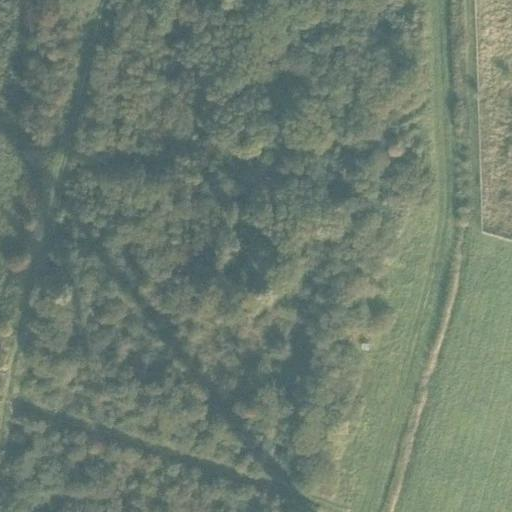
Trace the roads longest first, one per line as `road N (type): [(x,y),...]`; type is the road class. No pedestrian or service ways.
road 1 (track): [(352,511),(442,241),(433,0)]
road 2 (track): [(0,383),(91,0)]
